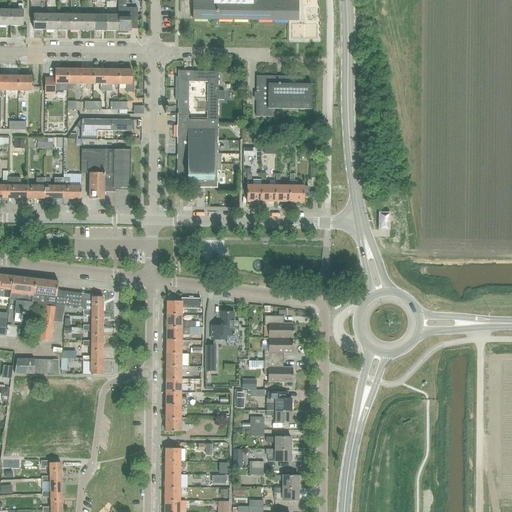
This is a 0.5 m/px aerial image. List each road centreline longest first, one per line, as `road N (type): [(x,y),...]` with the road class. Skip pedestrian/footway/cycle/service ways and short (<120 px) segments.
road 1 (secondary): [(360,223),(346,0)]
road 2 (residential): [(320,299),(321,511)]
road 3 (unclassified): [(151,220),(360,223)]
road 4 (residential): [(320,299),(150,279)]
road 5 (residential): [(148,373),(103,391),(79,511)]
road 6 (residential): [(151,220),(154,50)]
road 7 (residential): [(154,50),(0,51)]
road 8 (residential): [(150,279),(0,261)]
road 9 (unclassified): [(0,219),(151,220)]
road 10 (residential): [(146,511),(148,373)]
